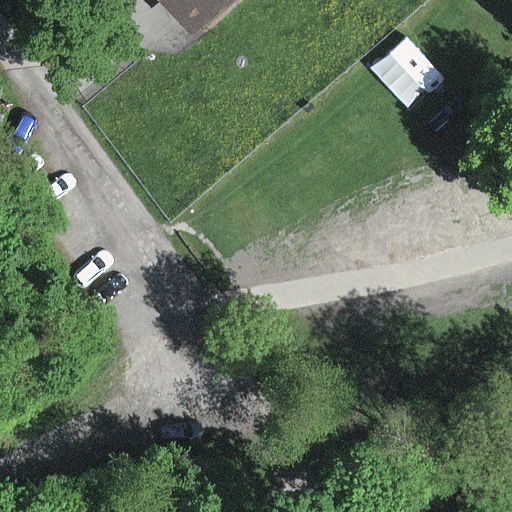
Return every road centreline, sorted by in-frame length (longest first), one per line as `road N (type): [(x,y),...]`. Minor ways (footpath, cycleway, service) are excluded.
road 1 (residential): [(277,432),(0,40)]
road 2 (track): [(0,482),(133,400),(204,335)]
